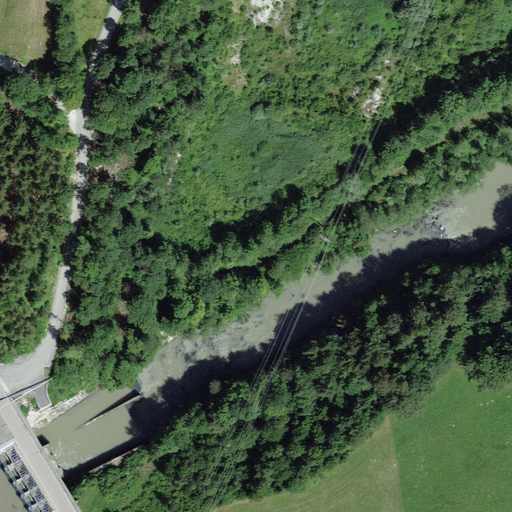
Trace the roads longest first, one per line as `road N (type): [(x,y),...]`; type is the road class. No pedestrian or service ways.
road 1 (unclassified): [(0,385),(33,373),(48,353),(86,205),(83,105),(116,0)]
road 2 (tertiary): [(0,401),(66,511)]
